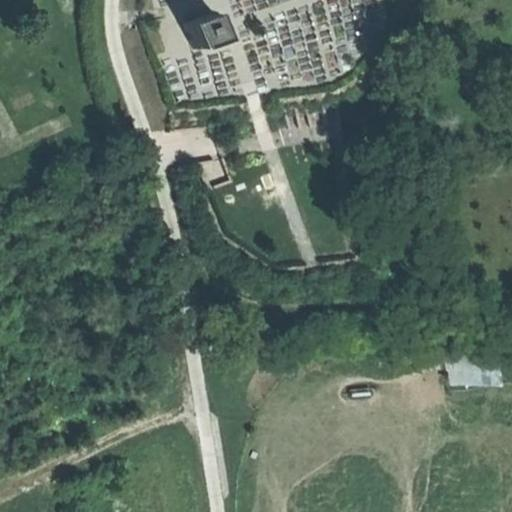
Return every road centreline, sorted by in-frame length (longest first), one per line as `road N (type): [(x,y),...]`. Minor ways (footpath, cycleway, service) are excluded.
road 1 (unclassified): [(219,511),(183,245),(162,155),(128,70),(117,0)]
road 2 (track): [(183,245),(215,289),(243,307),(511,313)]
road 3 (track): [(206,414),(149,422),(0,494)]
road 4 (track): [(162,155),(328,130)]
